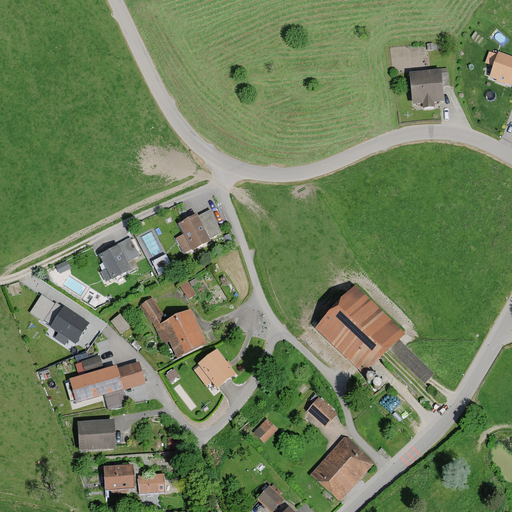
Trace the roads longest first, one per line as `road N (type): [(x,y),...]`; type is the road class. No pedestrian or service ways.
road 1 (unclassified): [(222,161),(291,174),(385,140),(434,132),(477,139),(511,157)]
road 2 (residential): [(278,328),(247,394),(212,431),(201,435),(161,412),(118,419)]
road 3 (unclassified): [(114,0),(181,127),(222,161)]
road 4 (residential): [(278,328),(333,379),(356,436),(391,472)]
road 5 (residential): [(222,161),(233,220),(278,328)]
road 6 (residential): [(494,340),(450,415),(391,472)]
